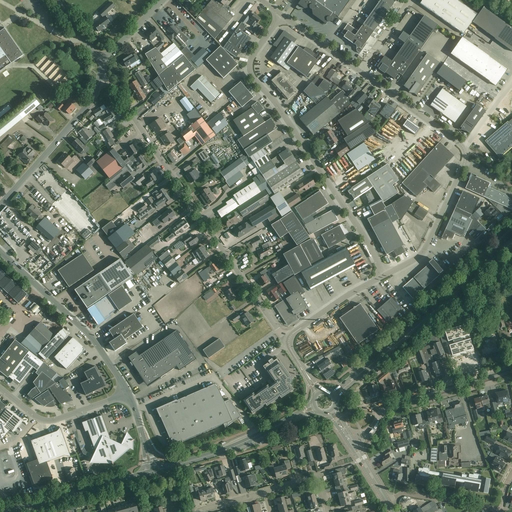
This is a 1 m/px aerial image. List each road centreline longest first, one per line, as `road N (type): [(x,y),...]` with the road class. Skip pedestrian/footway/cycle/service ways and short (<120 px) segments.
road 1 (unclassified): [(285,338),(100,77)]
road 2 (unclassified): [(385,274),(252,76),(250,59),(281,15)]
road 3 (unclassified): [(385,274),(424,250),(465,153),(359,71)]
road 4 (secondary): [(333,394),(511,244)]
road 5 (unclassified): [(128,394),(98,346),(0,251)]
road 6 (secondary): [(153,471),(231,447),(312,406)]
road 7 (unclassified): [(0,204),(88,103),(100,77)]
road 8 (secondary): [(7,511),(153,471)]
road 9 (residential): [(377,419),(394,404),(511,371)]
road 10 (unclassified): [(128,394),(46,421),(0,388)]
